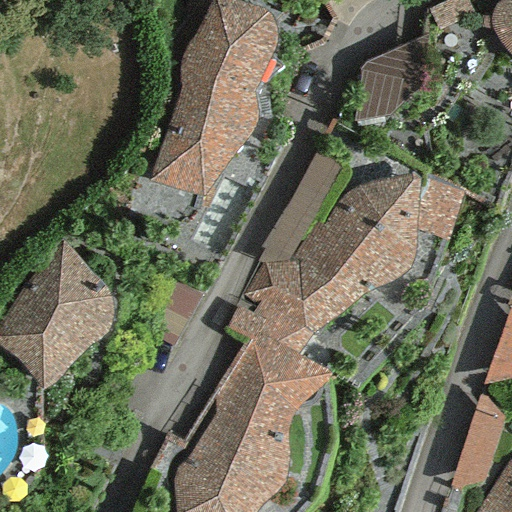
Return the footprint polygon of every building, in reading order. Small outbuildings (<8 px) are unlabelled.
[(182,91),(152,181),(202,199),(250,130),(253,90),(272,55),(271,35),(264,20),(256,15),(197,0),(190,0),(175,48),(182,91)] [(511,0),(498,8),(494,15),(492,22),(496,36),(508,52),(511,55),(511,0)] [(418,86),(424,40),(367,65),(360,72),(354,119),(387,113),(405,100),(418,86)] [(342,165),(318,152),(255,264),(288,262),(342,165)] [(298,267),(262,269),(250,291),(269,302),(258,323),(219,391),(221,417),(177,477),(179,511),(249,511),(251,509),(278,485),(284,469),(282,433),(290,408),(326,378),(294,362),(302,347),(360,292),(391,280),(405,270),(410,253),(410,227),(444,240),(459,197),(419,182),(403,180),(378,184),(357,191),(341,202),(332,214),(298,267)] [(63,246),(21,287),(0,322),(0,352),(36,390),(124,306),(63,246)] [(456,462),(478,472),(506,410),(483,400),(456,462)] [(511,511),(511,464),(508,466),(479,511),(511,511)]
